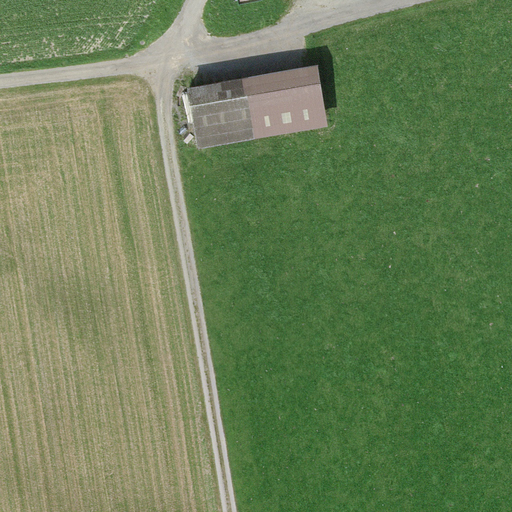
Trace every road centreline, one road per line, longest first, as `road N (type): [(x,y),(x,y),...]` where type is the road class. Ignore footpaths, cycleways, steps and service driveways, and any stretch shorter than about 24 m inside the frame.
road 1 (track): [(229,511),(168,118),(172,58),(202,0)]
road 2 (track): [(0,80),(172,58),(416,0)]
